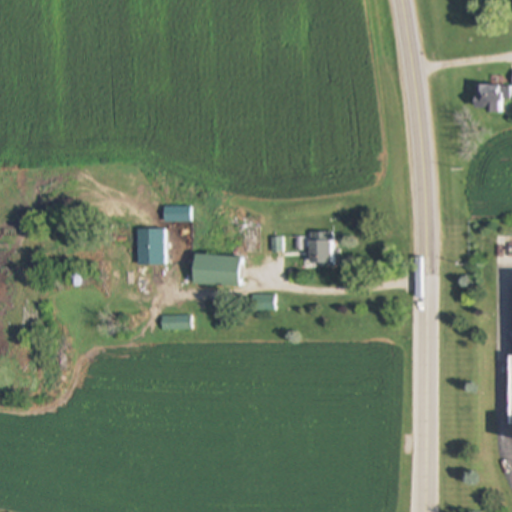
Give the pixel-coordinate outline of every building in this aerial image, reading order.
[(501,85),(476,85),(476,112),(501,112),(501,85)] [(165,276),(164,232),(190,232),(190,215),(164,216),(164,200),(146,201),(146,219),(136,219),(137,290),(147,290),(147,277),(165,276)] [(260,218),(242,218),(242,254),(260,254),(260,218)] [(309,241),(309,267),(335,267),(335,241),(309,241)] [(162,331),(191,331),(191,317),(162,317),(162,331)]
